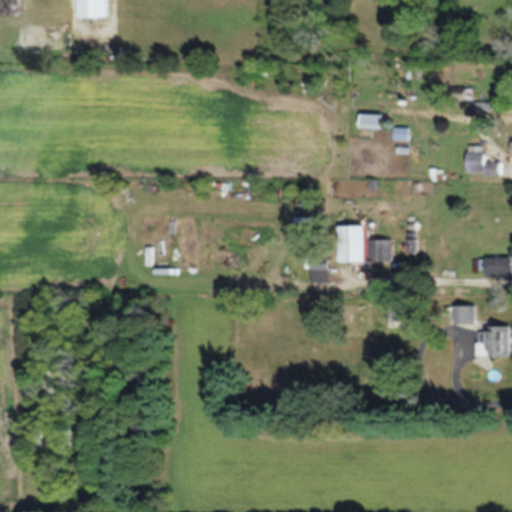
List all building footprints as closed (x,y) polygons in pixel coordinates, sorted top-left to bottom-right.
[(78,0),(79,15),(109,15),(109,0),(78,0)] [(386,114),(364,114),(364,128),(386,128),(386,114)] [(396,138),(408,139),(409,130),(397,129),(396,138)] [(469,148),(469,175),(502,175),(502,162),(486,162),(486,148),(469,148)] [(367,226),(341,226),(341,262),(367,262),(367,226)] [(392,240),(370,240),(370,261),(392,261),(392,240)] [(330,283),(330,252),(305,252),(305,267),(314,267),(314,283),(330,283)] [(511,256),(487,256),(487,276),(511,276),(511,256)] [(477,324),(477,306),(455,306),(455,324),(477,324)] [(511,326),(480,326),(480,355),(511,355),(511,326)] [(68,365),(44,365),(44,399),(68,399),(68,365)]
